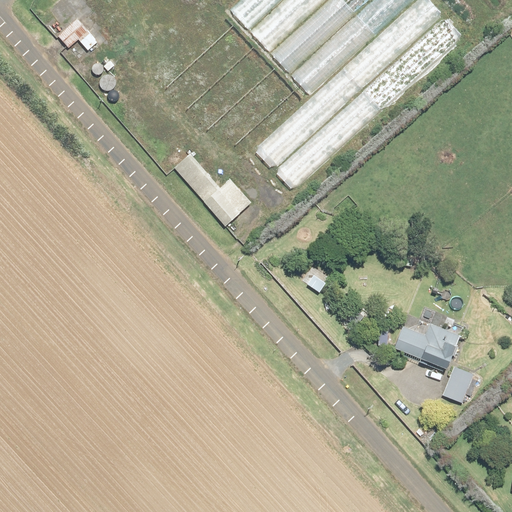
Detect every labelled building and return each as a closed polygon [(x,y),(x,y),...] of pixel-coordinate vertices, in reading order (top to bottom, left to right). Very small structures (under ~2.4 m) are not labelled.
[(252,35),(288,0),(245,0),(232,13),(252,35)] [(288,0),(252,35),(273,56),(331,0),(288,0)] [(331,0),(273,56),(293,78),(374,0),(331,0)] [(374,0),(293,78),(312,98),(415,0),(374,0)] [(98,44),(77,22),(59,39),(69,50),(78,41),(89,53),(98,44)] [(219,191),(190,157),(175,170),(225,228),(251,206),(230,181),(219,191)] [(370,321),(359,311),(348,322),(358,332),(370,321)] [(450,362),(460,338),(430,326),(428,332),(404,323),(393,350),(447,371),(452,373),(443,397),(468,407),(481,375),(450,362)] [(391,335),(377,333),(375,351),(390,352),(391,335)]
